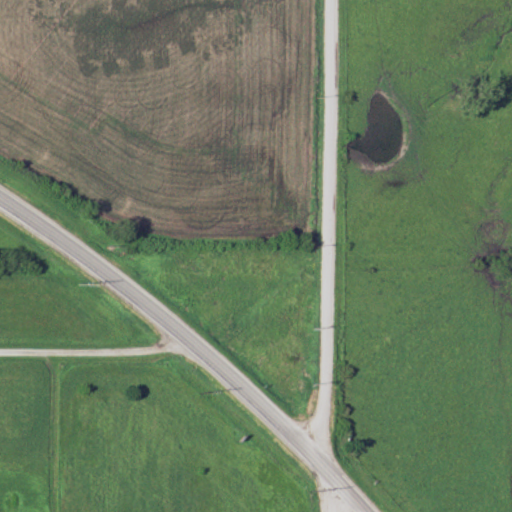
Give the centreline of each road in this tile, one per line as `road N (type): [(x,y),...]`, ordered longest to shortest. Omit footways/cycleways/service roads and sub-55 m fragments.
road 1 (primary): [(0,197),(196,341),(369,511)]
road 2 (residential): [(333,473),(335,0)]
